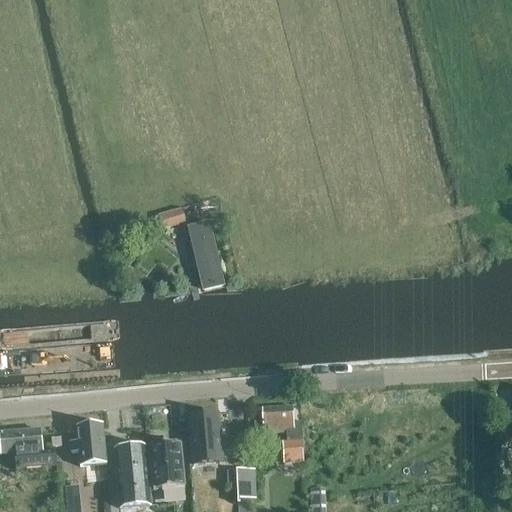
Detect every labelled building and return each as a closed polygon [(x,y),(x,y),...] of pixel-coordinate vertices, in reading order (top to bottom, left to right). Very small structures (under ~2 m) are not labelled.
[(158,218),(162,232),(186,224),(182,211),(158,218)] [(210,225),(188,230),(204,295),(226,290),(210,225)] [(294,423),(293,408),(263,410),(264,423),(255,423),(256,436),(287,434),(288,444),(283,445),(284,465),(304,464),(302,423),(294,423)] [(220,415),(187,418),(191,468),(224,466),(220,415)] [(78,443),(71,444),(72,455),(79,454),(81,469),(107,466),(103,426),(77,429),(78,442),(78,443)] [(57,468),(55,452),(43,453),(41,432),(1,435),(3,456),(14,455),(16,472),(57,468)] [(181,445),(150,448),(154,492),(185,489),(181,445)] [(146,449),(115,452),(121,510),(152,508),(146,449)] [(255,473),(237,474),(239,502),(256,501),(255,473)] [(236,474),(228,474),(229,486),(236,485),(236,474)] [(66,511),(81,511),(81,503),(66,505),(66,511)]
